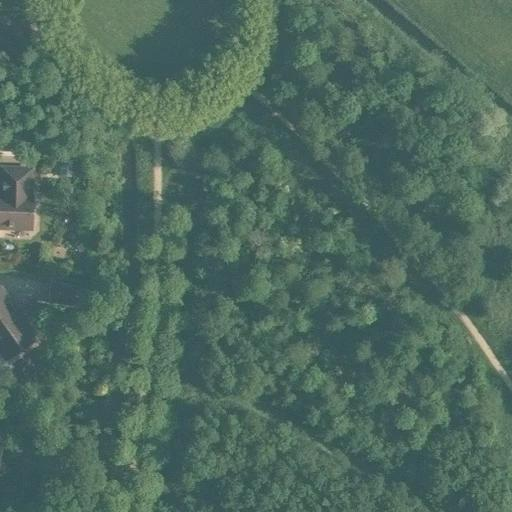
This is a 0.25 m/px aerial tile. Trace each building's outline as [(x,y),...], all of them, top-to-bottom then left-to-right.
[(1,138),(0,150),(17,150),(17,138),(1,138)] [(60,160),(59,175),(71,175),(72,160),(60,160)] [(0,226),(30,227),(31,194),(30,194),(30,167),(0,166),(0,180),(0,184),(2,184),(2,193),(0,193),(0,226)] [(85,285),(55,280),(52,297),(82,303),(85,285)] [(0,351),(5,358),(36,336),(0,286),(0,351)]
